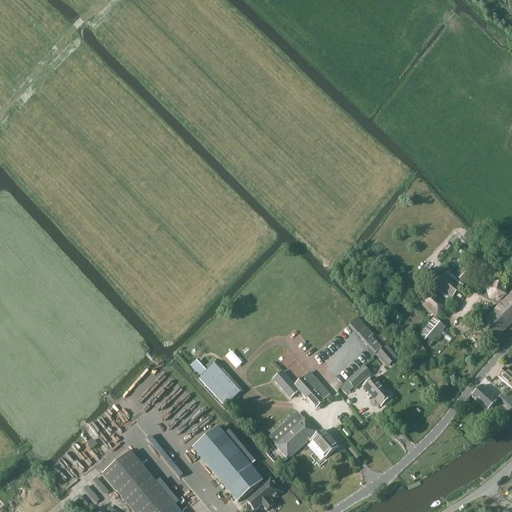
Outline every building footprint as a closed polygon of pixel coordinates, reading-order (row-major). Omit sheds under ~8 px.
[(465,267),(455,278),(463,284),(472,274),(465,267)] [(461,289),(444,274),(434,285),(451,300),(461,289)] [(505,284),(489,283),(488,298),(503,300),(505,284)] [(447,304),(430,290),(418,303),(435,319),(447,304)] [(511,321),(511,293),(479,326),(493,340),(511,321)] [(418,337),(430,347),(445,329),(434,319),(418,337)] [(371,336),(365,342),(376,353),(382,347),(371,336)] [(480,341),(474,348),(479,352),(484,345),(480,341)] [(380,355),(386,366),(395,361),(389,350),(380,355)] [(198,360),(189,368),(199,378),(207,370),(205,368),(198,360)] [(213,360),(205,368),(207,370),(215,363),(213,360)] [(215,365),(199,380),(224,407),(241,393),(215,365)] [(371,375),(369,373),(365,369),(364,367),(353,376),(347,382),(354,390),(371,375)] [(511,388),(511,374),(505,369),(498,377),(511,389),(511,388)] [(330,397),(309,374),(294,387),(293,385),(292,386),(286,380),(280,373),(272,380),(278,387),(290,399),(299,391),(316,410),(330,397)] [(391,398),(373,378),(363,387),(381,407),(391,398)] [(481,388),(472,397),(488,412),(496,402),(481,388)] [(511,410),(511,399),(504,392),(498,398),(511,410)] [(338,448),(323,431),(319,435),(305,419),(274,446),(287,461),(309,441),(325,459),(338,448)] [(193,449),(238,503),(263,482),(250,467),(224,436),(218,429),(193,449)] [(229,431),(224,436),(250,467),(255,462),(229,431)] [(168,511),(175,507),(155,484),(130,453),(102,476),(128,507),(132,511),(168,511)] [(162,469),(170,461),(165,457),(157,465),(162,469)] [(270,480),(253,495),(254,497),(247,503),(254,511),(262,505),(266,511),(275,504),(272,500),(281,493),(270,480)] [(204,511),(208,509),(195,493),(194,494),(171,511),(204,511)] [(8,511),(0,501),(0,511),(8,511)]
